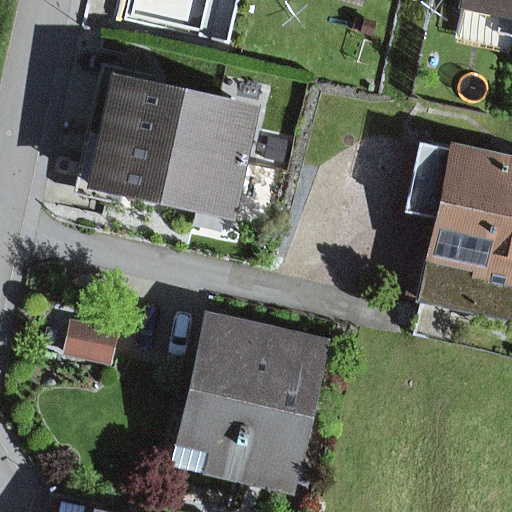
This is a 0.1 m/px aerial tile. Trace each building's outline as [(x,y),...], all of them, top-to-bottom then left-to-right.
[(511,0),(464,0),(464,1),(511,10),(511,0)] [(262,98),(108,67),(96,125),(249,157),(262,98)] [(249,157),(96,125),(83,183),(237,216),(249,157)] [(511,147),(419,135),(396,307),(511,322),(511,147)] [(327,332),(192,311),(166,477),(300,498),(327,332)] [(72,319),(66,348),(115,358),(121,329),(72,319)] [(166,511),(61,503),(60,511),(166,511)]
